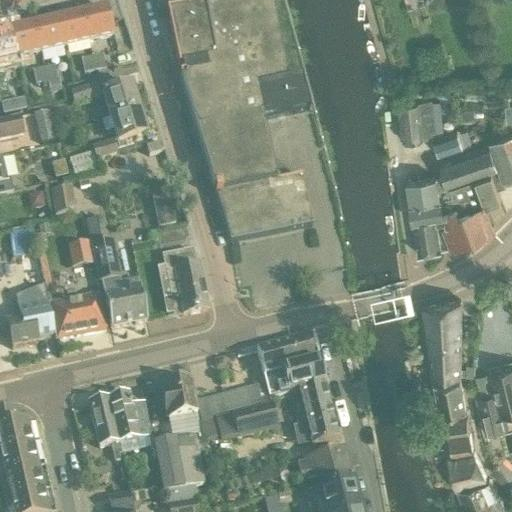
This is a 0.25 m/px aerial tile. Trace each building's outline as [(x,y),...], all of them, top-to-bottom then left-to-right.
[(238,0),(166,15),(177,71),(180,70),(182,78),(178,79),(214,192),(213,192),(214,198),(215,198),(229,246),(311,228),(301,179),(274,184),(261,122),(307,113),(300,81),(284,84),(264,0),(238,0)] [(403,0),(406,8),(424,3),(426,0),(403,0)] [(88,45),(113,39),(111,29),(107,11),(81,17),(88,45)] [(64,51),(88,45),(81,17),(57,22),(64,51)] [(40,56),(64,51),(57,22),(34,28),(40,56)] [(16,62),(40,56),(34,28),(10,34),(16,62)] [(16,62),(10,34),(0,35),(0,74),(17,71),(15,62),(16,62)] [(95,74),(106,71),(103,59),(92,61),(95,74)] [(84,76),(95,74),(92,61),(82,64),(84,76)] [(54,70),(44,72),(47,84),(57,82),(54,70)] [(44,72),(33,75),(36,87),(46,84),(47,84),(44,72)] [(58,82),(47,85),(50,97),(61,94),(58,82)] [(109,122),(139,113),(131,87),(101,97),(109,122)] [(74,107),(83,105),(99,100),(95,88),(71,95),(74,107)] [(403,141),(405,141),(432,137),(439,156),(463,148),(456,129),(436,136),(431,100),(400,104),(398,104),(403,141)] [(32,117),(39,147),(57,143),(49,113),(32,117)] [(116,146),(146,136),(139,113),(109,122),(116,146)] [(0,160),(0,142),(22,137),(18,120),(0,124),(0,160),(2,160),(0,160)] [(511,131),(507,134),(488,141),(489,142),(499,169),(503,179),(511,175),(511,131)] [(489,142),(440,160),(443,171),(454,168),(458,185),(499,169),(489,142)] [(96,163),(116,157),(112,144),(92,150),(96,163)] [(160,145),(145,149),(148,159),(162,155),(160,145)] [(7,182),(2,160),(0,160),(0,197),(13,195),(10,182),(7,182)] [(409,183),(408,183),(411,206),(461,198),(458,185),(454,168),(443,171),(444,176),(444,178),(409,183)] [(461,198),(411,206),(413,223),(435,220),(436,223),(437,231),(438,232),(441,231),(442,235),(447,235),(450,248),(494,230),(493,228),(495,227),(492,221),(495,220),(489,204),(502,200),(498,189),(506,186),(503,179),(499,169),(458,185),(461,198)] [(72,190),(50,194),(54,219),(76,215),(72,190)] [(167,192),(152,195),(154,207),(170,204),(167,192)] [(41,195),(27,198),(29,206),(37,211),(45,210),(41,195)] [(435,220),(413,223),(418,255),(450,248),(447,235),(442,235),(441,231),(438,232),(437,231),(436,223),(435,220)] [(85,224),(98,285),(119,280),(111,243),(101,245),(96,221),(85,224)] [(7,236),(10,262),(34,259),(30,233),(7,236)] [(72,272),(92,268),(88,246),(67,251),(72,272)] [(191,253),(162,259),(164,270),(157,271),(166,317),(181,314),(182,320),(207,315),(198,269),(194,269),(191,253)] [(118,281),(101,285),(110,332),(146,325),(138,283),(119,286),(118,281)] [(36,342),(54,338),(48,307),(47,307),(43,288),(14,300),(17,312),(19,323),(6,326),(11,351),(37,346),(36,342)] [(55,343),(105,333),(98,297),(48,307),(54,338),(55,343)] [(433,377),(461,374),(461,299),(423,307),(433,377)] [(255,353),(263,380),(317,366),(310,338),(255,353)] [(475,376),(476,365),(467,365),(466,376),(475,376)] [(297,398),(296,394),(322,387),(317,366),(263,380),(265,387),(268,402),(290,396),(291,399),(297,398)] [(487,432),(507,428),(503,414),(511,411),(511,366),(508,367),(476,375),(481,396),(478,397),(487,432)] [(440,412),(465,408),(460,377),(434,380),(440,412)] [(166,423),(196,416),(190,383),(160,389),(166,423)] [(265,387),(195,406),(201,426),(229,418),(229,417),(269,406),(268,402),(265,387)] [(311,450),(337,443),(322,387),(296,394),(297,398),(291,399),(301,439),(308,437),(311,450)] [(108,402),(119,446),(150,439),(144,406),(131,408),(128,397),(108,402)] [(121,453),(119,446),(108,402),(88,406),(99,451),(111,448),(115,465),(121,463),(119,457),(120,457),(120,453),(121,453)] [(236,443),(275,432),(269,406),(229,417),(229,418),(236,443)] [(54,511),(45,473),(35,425),(20,428),(17,416),(0,419),(0,491),(4,511),(54,511)] [(473,451),(467,417),(445,420),(452,456),(448,456),(456,488),(487,477),(474,450),(473,451)] [(163,494),(202,487),(197,457),(203,455),(200,438),(154,447),(163,494)] [(315,487),(349,478),(343,453),(309,462),(296,466),(297,472),(300,483),(313,480),(315,487)] [(457,490),(466,511),(494,511),(505,508),(489,478),(457,490)] [(353,511),(358,511),(351,486),(316,495),(320,511),(353,511)] [(150,494),(130,497),(131,506),(141,504),(151,503),(150,494)] [(110,511),(132,511),(131,507),(131,506),(130,497),(108,501),(110,511)]
